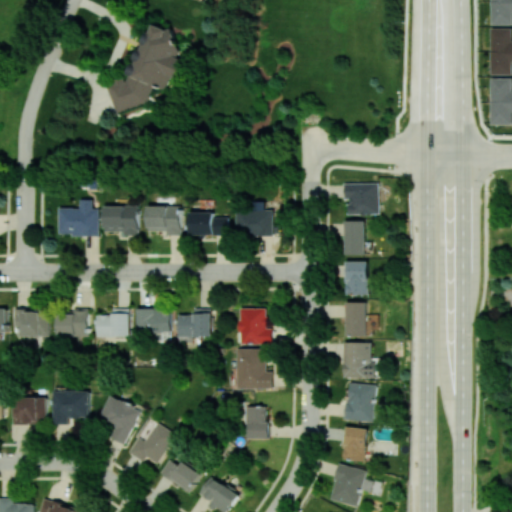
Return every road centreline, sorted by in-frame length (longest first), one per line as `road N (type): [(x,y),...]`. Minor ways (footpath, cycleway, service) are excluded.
road 1 (secondary): [(462,511),(460,0)]
road 2 (secondary): [(427,0),(425,511)]
road 3 (residential): [(0,271),(310,272)]
road 4 (residential): [(71,0),(26,128),(26,271)]
road 5 (residential): [(311,390),(309,179)]
road 6 (residential): [(0,461),(83,465),(157,511)]
road 7 (residential): [(276,511),(308,449),(311,390)]
